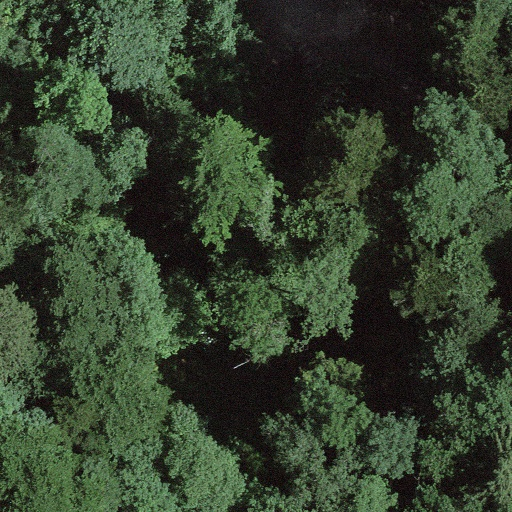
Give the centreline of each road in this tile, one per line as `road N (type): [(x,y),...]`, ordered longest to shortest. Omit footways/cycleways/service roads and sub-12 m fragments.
road 1 (track): [(295,511),(266,315),(259,97),(265,0)]
road 2 (track): [(289,0),(511,194)]
